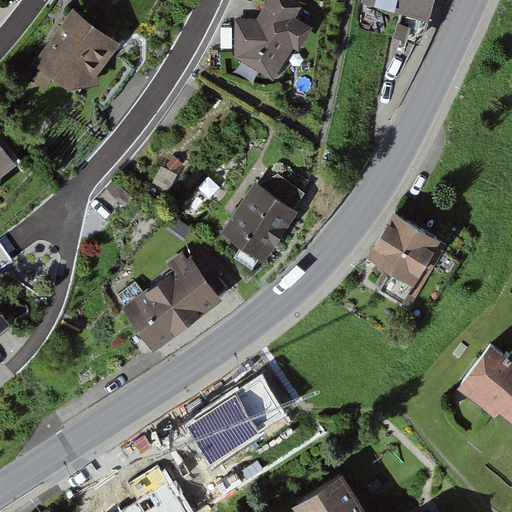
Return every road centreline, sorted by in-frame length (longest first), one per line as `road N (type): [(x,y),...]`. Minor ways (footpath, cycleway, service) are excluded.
road 1 (secondary): [(471,0),(397,157),(350,228),(293,289),(213,352),(0,491)]
road 2 (residential): [(212,0),(159,99),(58,218),(63,283),(46,326),(0,383)]
